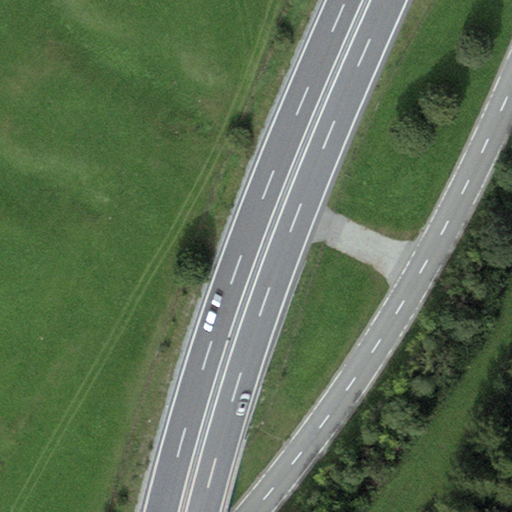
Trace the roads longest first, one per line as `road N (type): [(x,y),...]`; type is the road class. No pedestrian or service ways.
road 1 (trunk): [(201,511),(279,257),(386,0)]
road 2 (trunk): [(344,0),(243,244),(160,511)]
road 3 (primary): [(511,75),(417,276),(357,373),(250,511)]
